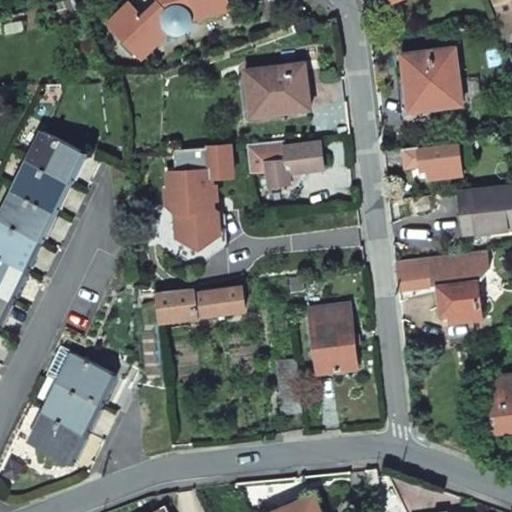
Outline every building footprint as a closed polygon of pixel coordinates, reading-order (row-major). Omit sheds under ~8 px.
[(131,3),(109,23),(140,57),(168,30),(173,32),(177,32),(182,32),(187,29),(190,27),(192,22),(192,16),(191,15),(229,6),(227,0),(158,0),(159,2),(143,16),(131,3)] [(511,0),(493,0),(507,40),(511,37),(511,0)] [(454,48),(401,55),(404,83),(408,111),(461,104),(454,48)] [(302,63),(246,71),(248,94),(250,116),(309,108),(302,63)] [(45,132),(0,222),(0,318),(82,151),(45,132)] [(283,141),(245,145),(249,175),(266,172),(267,187),(287,184),(288,188),(294,187),(302,176),(301,171),(323,169),(321,155),(319,142),(284,147),(283,141)] [(466,143),(404,150),(405,159),(406,168),(421,167),(422,170),(427,169),(429,177),(462,174),(461,162),(469,161),(466,143)] [(232,179),(229,148),(206,150),(206,151),(208,181),(211,181),(232,179)] [(206,151),(174,153),(175,174),(166,174),(168,192),(165,193),(166,208),(174,216),(175,240),(198,248),(219,238),(217,217),(213,211),(213,203),(216,203),(216,196),(215,189),(211,189),(211,181),(208,181),(206,151)] [(511,187),(460,193),(462,212),(464,231),(511,225),(511,187)] [(219,238),(198,248),(205,262),(227,251),(225,219),(222,216),(217,217),(219,238)] [(479,280),(489,269),(486,250),(396,262),(399,292),(436,286),(438,300),(440,314),(448,313),(449,322),(481,317),(476,280),(479,280)] [(192,289),(156,292),(159,321),(245,312),(242,289),(191,294),(192,289)] [(353,337),(350,306),(310,310),(317,372),(356,368),(353,337)] [(74,353),(29,443),(70,462),(115,372),(74,353)] [(295,359),(276,361),(281,415),(291,414),(301,413),(295,359)] [(511,374),(487,378),(494,431),(511,428),(511,374)] [(248,402),(231,404),(234,430),(252,427),(248,402)] [(293,504),(273,511),(321,511),(314,495),(293,504)]
